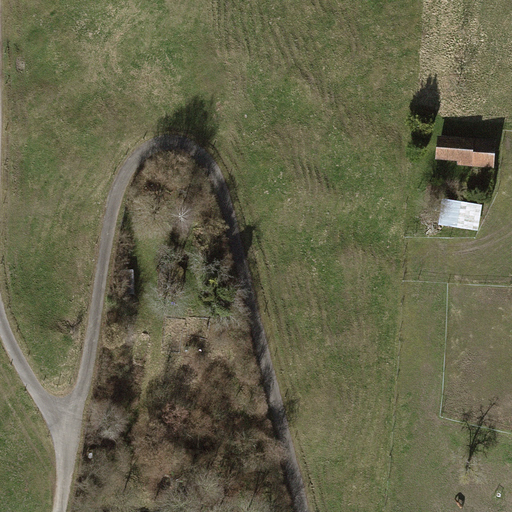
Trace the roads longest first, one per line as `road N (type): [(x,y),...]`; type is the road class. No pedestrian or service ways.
road 1 (track): [(300,511),(227,206),(197,149),(173,142),(149,148),(124,174),(109,213),(59,511)]
road 2 (track): [(72,433),(44,402),(0,317)]
